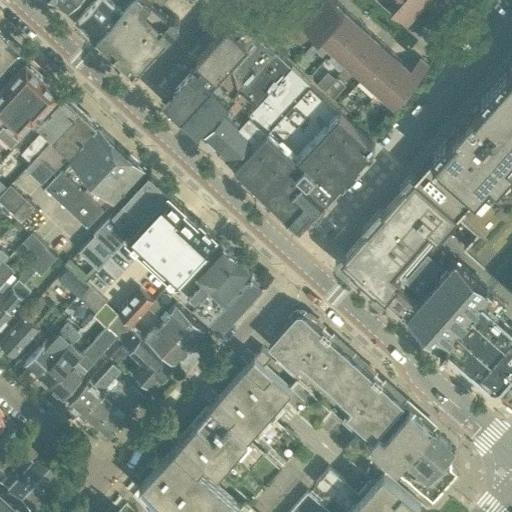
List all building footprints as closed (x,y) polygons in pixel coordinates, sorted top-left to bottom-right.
[(59,0),(68,8),(76,0),(59,0)] [(96,35),(128,0),(94,0),(78,18),(96,35)] [(169,16),(159,7),(164,0),(128,0),(96,35),(128,64),(131,60),(138,67),(179,23),(179,18),(175,15),(170,15),(169,16)] [(318,36),(343,8),(334,0),(322,0),(305,20),(293,9),(280,24),(297,38),(307,27),(318,36)] [(398,0),(393,7),(407,20),(424,0),(437,0),(442,4),(445,0),(398,0)] [(343,8),(318,36),(333,50),(359,22),(343,8)] [(259,32),(269,21),(259,12),(249,23),(259,32)] [(249,41),(256,33),(256,32),(235,14),(196,57),(196,58),(202,63),(197,69),(193,65),(193,66),(193,67),(163,99),(181,115),(249,41)] [(359,22),(333,50),(347,63),(373,34),(359,22)] [(224,105),(275,50),(256,33),(249,41),(181,115),(198,130),(220,106),(222,107),(224,105)] [(362,76),(388,48),(373,34),(347,63),(362,76)] [(0,87),(22,63),(27,58),(7,39),(0,46),(0,87)] [(378,91),(403,62),(388,48),(362,76),(378,91)] [(203,135),(217,148),(254,108),(257,105),(282,78),(293,66),(275,50),(224,105),(228,108),(203,135)] [(403,62),(378,91),(393,105),(429,66),(420,57),(410,68),(403,62)] [(0,126),(46,76),(27,58),(0,87),(0,126)] [(477,230),(464,245),(511,287),(511,63),(415,174),(458,213),(477,230)] [(217,148),(230,161),(272,117),(274,120),(309,82),(293,66),(282,78),(257,105),(254,108),(217,148)] [(0,126),(0,158),(11,146),(7,143),(31,117),(34,120),(62,91),(46,76),(0,126)] [(300,225),(375,144),(310,83),(235,165),(300,225)] [(31,161),(81,108),(65,94),(38,123),(46,131),(44,134),(42,132),(22,153),(31,161)] [(81,108),(31,161),(26,167),(42,182),(96,123),(81,108)] [(65,204),(120,145),(103,129),(97,129),(45,185),(65,204)] [(120,145),(65,204),(87,225),(140,169),(139,163),(120,145)] [(96,233),(79,250),(99,268),(128,236),(169,191),(149,172),(148,173),(138,184),(125,199),(118,206),(100,226),(95,231),(96,233)] [(458,213),(415,174),(406,185),(410,189),(400,199),(396,196),(342,257),(406,314),(417,302),(395,284),(458,213)] [(7,187),(0,195),(0,200),(13,212),(26,198),(11,184),(7,187)] [(217,236),(169,191),(128,236),(175,280),(217,236)] [(26,198),(13,212),(13,213),(21,221),(35,206),(26,198)] [(39,253),(46,245),(31,231),(24,239),(39,253)] [(199,300),(238,256),(221,240),(174,290),(192,307),(199,300)] [(30,265),(36,270),(42,275),(59,256),(46,245),(39,253),(40,254),(30,265)] [(0,247),(0,264),(4,260),(9,255),(1,247),(0,247)] [(442,266),(428,253),(405,280),(419,292),(442,266)] [(251,269),(238,256),(199,300),(192,307),(209,324),(218,332),(227,321),(230,324),(262,288),(250,278),(252,276),(253,276),(252,269),(251,269)] [(511,325),(485,301),(493,291),(456,258),(417,302),(406,314),(442,345),(440,347),(442,349),(445,346),(489,383),(494,386),(499,385),(503,382),(511,371),(511,325)] [(4,260),(0,264),(0,285),(14,270),(4,260)] [(78,293),(87,283),(67,265),(58,275),(78,293)] [(132,323),(148,306),(156,298),(170,283),(156,270),(128,300),(118,311),(120,312),(132,323)] [(31,288),(25,282),(19,277),(0,297),(0,326),(14,312),(12,310),(31,288)] [(36,322),(52,303),(41,294),(1,339),(15,353),(40,326),(36,322)] [(156,298),(148,306),(156,313),(164,305),(156,298)] [(165,322),(190,345),(205,328),(177,302),(169,311),(172,313),(165,322)] [(404,401),(302,310),(297,310),(271,339),(285,351),(280,357),(294,369),(302,360),(307,364),(306,365),(352,406),(342,418),(369,441),(404,401)] [(133,325),(132,323),(120,312),(111,322),(107,325),(123,341),(135,327),(133,325)] [(38,374),(39,375),(60,352),(58,351),(71,337),(74,333),(77,331),(67,322),(49,342),(46,339),(25,362),(38,374)] [(176,361),(190,345),(165,322),(157,331),(154,328),(147,335),(176,361)] [(138,332),(139,330),(135,327),(123,341),(112,355),(115,358),(127,345),(126,345),(138,332)] [(47,382),(50,385),(71,362),(74,360),(76,359),(83,352),(85,349),(79,344),(75,340),(80,334),(77,331),(74,333),(71,337),(58,351),(60,352),(39,375),(47,382)] [(102,331),(95,339),(104,347),(112,340),(102,331)] [(159,378),(170,366),(172,363),(138,332),(126,345),(127,345),(139,356),(137,358),(142,362),(134,371),(150,385),(157,377),(159,378)] [(86,368),(104,347),(95,339),(85,349),(83,352),(76,359),(74,360),(71,362),(50,385),(62,396),(83,373),(86,368)] [(263,346),(255,355),(264,363),(272,354),(263,346)] [(234,379),(270,412),(292,388),(255,355),(234,379)] [(69,401),(82,413),(102,390),(121,369),(113,363),(95,383),(89,379),(69,401)] [(131,384),(132,383),(134,380),(129,375),(122,383),(128,387),(131,384)] [(233,453),(270,412),(234,379),(197,421),(233,453)] [(128,387),(122,383),(120,380),(107,394),(102,390),(82,413),(94,424),(128,387)] [(128,387),(94,424),(108,436),(145,395),(132,383),(131,384),(128,387)] [(315,409),(323,401),(314,394),(307,402),(315,409)] [(315,409),(323,417),(331,409),(323,401),(315,409)] [(433,427),(411,408),(404,401),(369,441),(397,467),(397,466),(406,457),(433,427)] [(308,417),(315,409),(307,402),(300,410),(308,417)] [(315,409),(308,417),(316,425),(323,417),(315,409)] [(219,470),(233,453),(197,421),(143,481),(177,511),(189,511),(217,482),(198,465),(205,458),(219,470)] [(287,442),(294,434),(286,427),(279,435),(284,439),(287,442)] [(433,498),(434,497),(457,471),(451,465),(450,454),(454,449),(455,447),(433,427),(406,457),(397,466),(433,498)] [(0,466),(10,456),(20,444),(9,434),(4,430),(0,434),(0,466)] [(289,444),(295,449),(302,441),(294,434),(287,442),(289,444)] [(360,449),(367,441),(359,434),(352,442),(360,449)] [(277,447),(284,439),(279,435),(272,443),(277,447)] [(289,444),(287,442),(284,439),(277,447),(282,452),(289,444)] [(360,449),(368,456),(375,448),(367,441),(360,449)] [(353,457),(360,449),(352,442),(344,450),(353,457)] [(10,476),(47,511),(61,495),(64,491),(52,480),(49,484),(33,469),(29,474),(25,470),(36,459),(20,444),(10,456),(20,466),(16,470),(10,476)] [(289,444),(282,452),(288,457),(295,449),(289,444)] [(360,449),(353,457),(361,464),(368,456),(360,449)] [(262,464),(269,455),(264,451),(257,459),(262,464)] [(268,468),(275,460),(269,455),(262,464),(268,468)] [(0,475),(1,477),(12,465),(16,470),(20,466),(10,456),(0,466),(0,475)] [(273,473),(268,468),(262,464),(257,459),(250,467),(266,481),(273,473)] [(275,460),(268,468),(273,473),(280,465),(275,460)] [(331,481),(338,473),(330,466),(323,474),(328,478),(331,481)] [(243,475),(259,489),(266,481),(250,467),(243,475)] [(382,511),(412,511),(413,511),(421,503),(384,470),(363,494),(382,511)] [(333,483),(339,488),(346,480),(338,473),(331,481),(333,483)] [(321,486),(328,478),(323,474),(316,482),(321,486)] [(252,497),(259,489),(243,475),(236,483),(252,497)] [(10,476),(0,487),(4,492),(1,496),(5,500),(4,501),(16,511),(46,511),(47,511),(10,476)] [(333,483),(331,481),(328,478),(321,486),(326,491),(333,483)] [(250,511),(217,482),(189,511),(250,511)] [(333,483),(326,491),(332,496),(339,488),(333,483)] [(308,490),(301,498),(306,503),(313,495),(308,490)] [(382,511),(363,494),(346,511),(382,511)] [(319,500),(313,495),(306,503),(312,508),(319,500)] [(316,511),(312,508),(306,503),(301,498),(294,506),(300,511),(316,511)] [(319,500),(312,508),(316,511),(317,511),(325,505),(319,500)]
